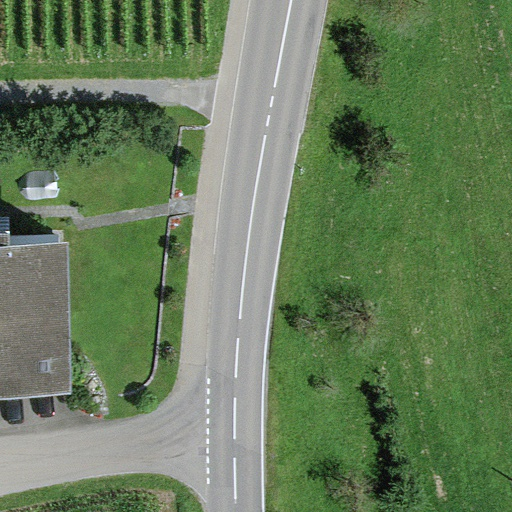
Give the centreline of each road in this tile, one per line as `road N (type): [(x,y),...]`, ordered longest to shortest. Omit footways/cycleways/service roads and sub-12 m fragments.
road 1 (tertiary): [(291,0),(240,343),(239,511)]
road 2 (track): [(272,106),(139,93),(0,95)]
